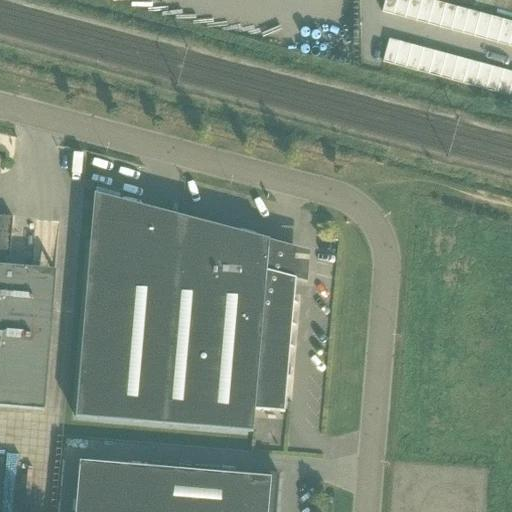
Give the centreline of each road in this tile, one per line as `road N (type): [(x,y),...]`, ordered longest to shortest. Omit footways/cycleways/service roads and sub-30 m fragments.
road 1 (unclassified): [(0,117),(329,203)]
road 2 (unclassified): [(367,511),(388,279),(381,238),(329,203)]
